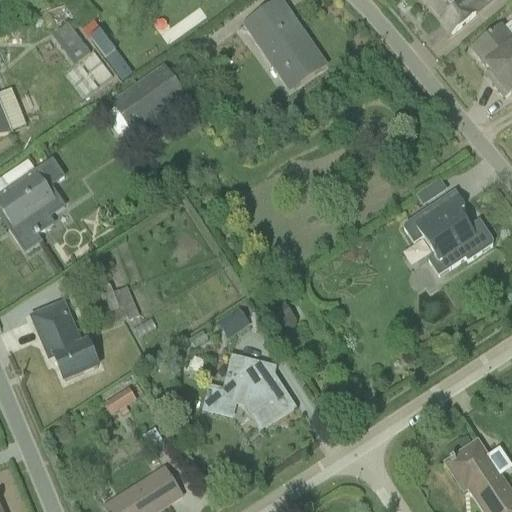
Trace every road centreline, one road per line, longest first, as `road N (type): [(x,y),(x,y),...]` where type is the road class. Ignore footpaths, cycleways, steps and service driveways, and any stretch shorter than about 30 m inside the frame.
road 1 (residential): [(511,185),(356,0)]
road 2 (residential): [(511,347),(355,450)]
road 3 (residential): [(0,390),(50,511)]
